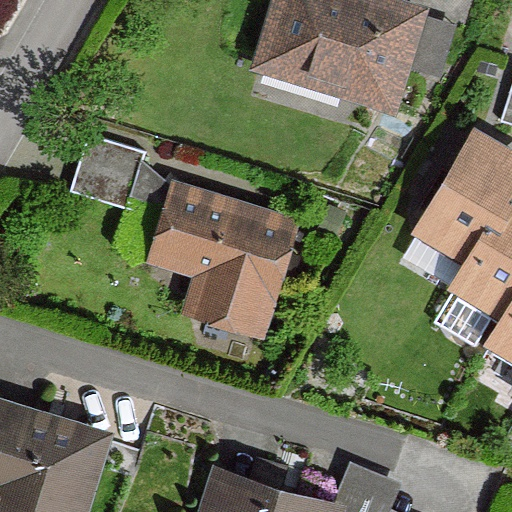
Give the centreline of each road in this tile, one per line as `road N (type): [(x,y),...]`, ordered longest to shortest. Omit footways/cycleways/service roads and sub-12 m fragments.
road 1 (residential): [(0,326),(486,480)]
road 2 (residential): [(0,125),(73,0)]
